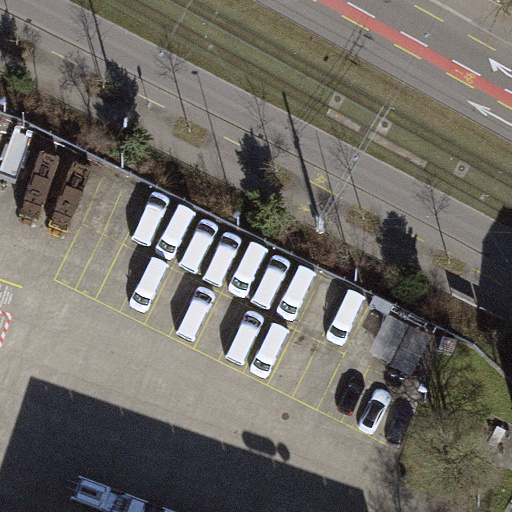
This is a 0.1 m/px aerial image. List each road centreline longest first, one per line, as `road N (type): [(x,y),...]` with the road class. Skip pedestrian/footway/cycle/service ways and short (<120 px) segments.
road 1 (tertiary): [(21,0),(511,250)]
road 2 (tertiary): [(511,96),(338,0)]
